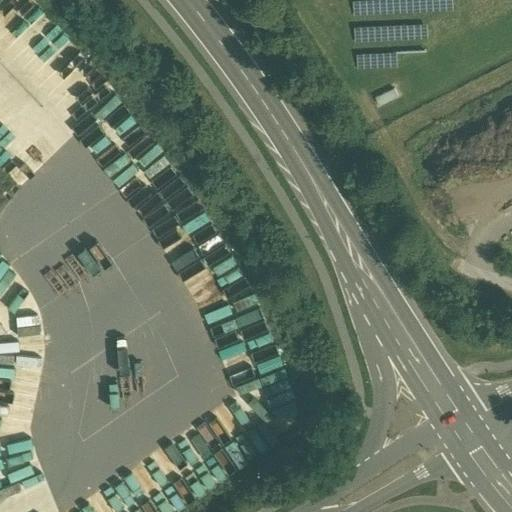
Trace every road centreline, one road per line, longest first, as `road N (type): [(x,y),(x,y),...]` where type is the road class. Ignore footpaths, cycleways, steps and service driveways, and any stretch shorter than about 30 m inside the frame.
road 1 (secondary): [(176,0),(282,141),(377,308)]
road 2 (unclassified): [(377,308),(385,386),(374,442),(334,508)]
road 3 (secondary): [(377,308),(460,436)]
road 4 (unclassified): [(334,508),(460,436)]
